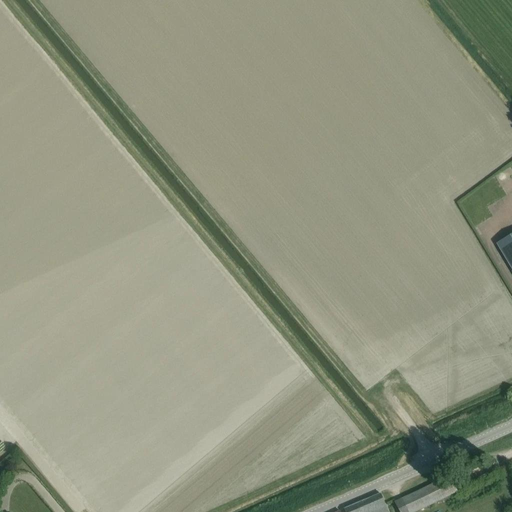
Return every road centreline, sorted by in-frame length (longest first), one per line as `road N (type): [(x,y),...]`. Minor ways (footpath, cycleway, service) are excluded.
road 1 (tertiary): [(318,511),(511,424)]
road 2 (track): [(388,388),(439,468),(511,453)]
